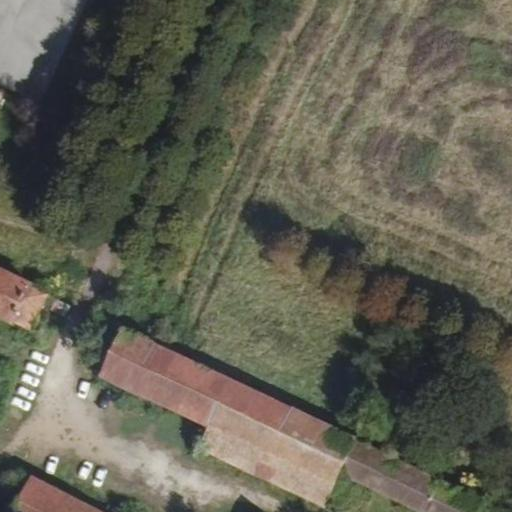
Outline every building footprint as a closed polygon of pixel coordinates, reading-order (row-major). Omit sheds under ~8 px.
[(15,308),(30,280),(0,264),(0,305),(3,301),(15,308)] [(134,391),(156,345),(103,317),(80,365),(134,391)] [(210,372),(156,345),(134,391),(188,416),(210,372)] [(325,430),(210,372),(188,416),(178,439),(295,494),(312,459),(325,430)] [(412,511),(453,511),(461,498),(330,432),(325,430),(312,459),(363,488),(392,501),(412,511)] [(92,511),(7,469),(0,482),(0,511),(92,511)]
